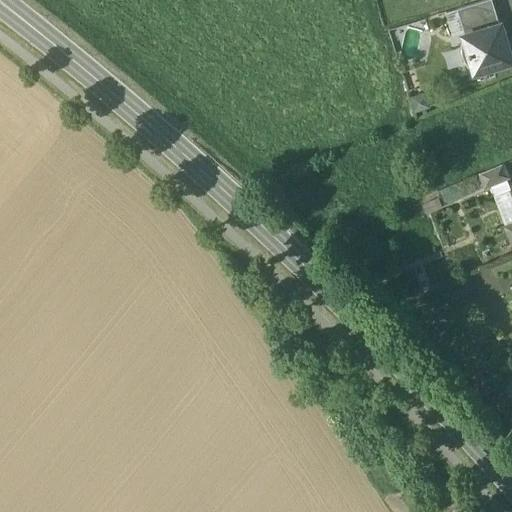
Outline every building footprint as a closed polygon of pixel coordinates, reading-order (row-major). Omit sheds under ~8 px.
[(492,0),(486,0),(458,9),(465,33),(500,23),(492,0)] [(465,33),(463,34),(474,72),(511,60),(511,56),(502,22),(500,23),(465,33)] [(450,67),(466,62),(461,46),(445,51),(450,67)] [(502,165),(480,174),(485,188),(508,178),(502,165)] [(510,191),(495,196),(506,225),(511,222),(511,196),(511,197),(510,191)] [(511,380),(493,401),(511,416),(511,380)]
